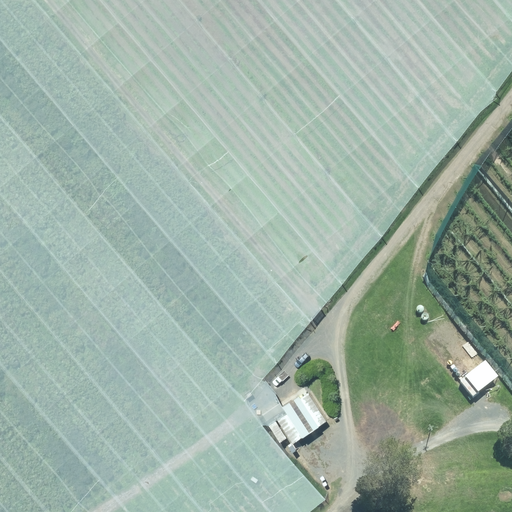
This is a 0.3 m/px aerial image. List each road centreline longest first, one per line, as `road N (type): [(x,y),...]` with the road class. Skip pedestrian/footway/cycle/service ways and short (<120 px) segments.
road 1 (track): [(266,394),(511,94)]
road 2 (unclassified): [(101,511),(266,394),(303,404),(330,429),(347,491),(341,511)]
road 3 (unknown): [(347,491),(433,434),(467,421),(511,419)]
